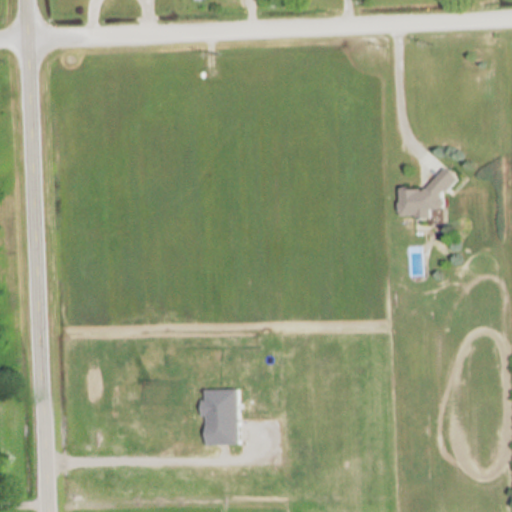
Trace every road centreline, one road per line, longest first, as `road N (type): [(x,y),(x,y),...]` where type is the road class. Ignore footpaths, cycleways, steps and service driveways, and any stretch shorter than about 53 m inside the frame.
road 1 (tertiary): [(25,0),(43,511)]
road 2 (residential): [(0,38),(511,22)]
